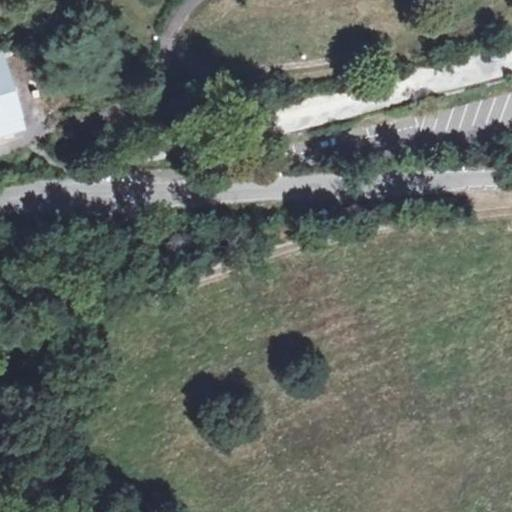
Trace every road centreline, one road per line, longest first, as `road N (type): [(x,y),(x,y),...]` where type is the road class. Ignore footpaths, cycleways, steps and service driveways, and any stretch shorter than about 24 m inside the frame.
road 1 (track): [(0,349),(211,267),(373,225),(511,210)]
road 2 (unclassified): [(111,188),(189,146),(511,70)]
road 3 (tertiary): [(111,188),(511,181)]
